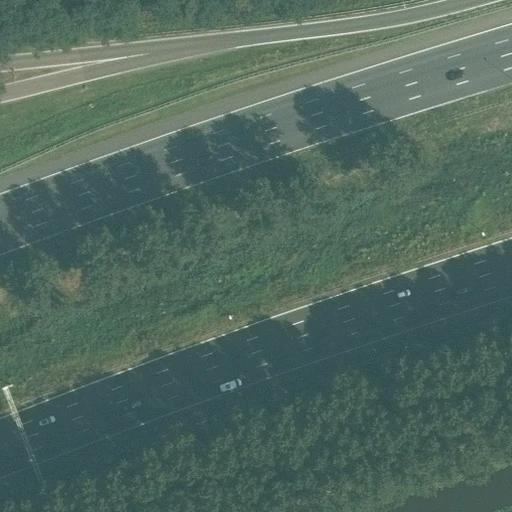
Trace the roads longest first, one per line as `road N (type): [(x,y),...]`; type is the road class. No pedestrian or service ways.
road 1 (motorway): [(0,448),(511,266)]
road 2 (motorway): [(511,53),(0,224)]
road 3 (motorway): [(473,0),(217,41)]
